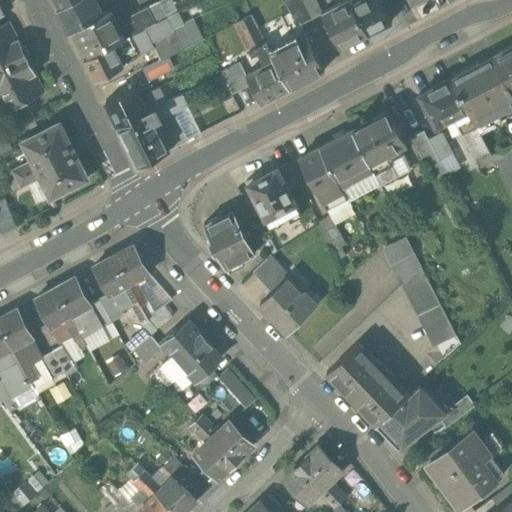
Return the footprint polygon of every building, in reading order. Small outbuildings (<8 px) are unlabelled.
[(0,0),(0,11),(14,3),(12,0),(0,0)] [(55,0),(60,8),(74,0),(55,0)] [(74,0),(60,8),(57,10),(68,32),(76,27),(101,13),(95,2),(93,0),(74,0)] [(286,0),(285,0),(296,22),(310,16),(309,14),(301,0),(286,0)] [(320,8),(315,0),(301,0),(309,14),(320,8)] [(349,0),(347,0),(321,14),(339,49),(367,35),(352,6),(349,0)] [(363,0),(352,6),(367,35),(393,21),(381,0),(363,0)] [(101,13),(76,27),(90,56),(124,39),(129,36),(124,26),(118,29),(108,9),(101,13)] [(266,44),(251,16),(229,27),(232,31),(238,28),(252,56),(258,53),(256,48),(266,44)] [(11,24),(0,29),(0,71),(31,55),(26,47),(24,48),(11,24)] [(129,36),(124,39),(128,48),(146,39),(142,30),(129,36)] [(308,37),(272,55),(289,88),(324,70),(308,37)] [(90,56),(85,58),(96,80),(124,66),(122,62),(113,44),(90,56)] [(265,65),(246,75),(251,86),(260,103),(289,88),(272,55),(266,44),(256,48),(258,53),(265,65)] [(511,45),(493,55),(511,91),(511,45)] [(31,55),(0,71),(0,92),(9,109),(46,90),(32,64),(35,63),(31,55)] [(511,91),(493,55),(451,78),(468,111),(477,128),(481,135),(497,127),(491,117),(511,106),(511,91)] [(240,63),(222,73),(223,74),(233,95),(251,86),(246,75),(240,63)] [(223,74),(209,81),(221,104),(234,97),(233,95),(223,74)] [(153,78),(106,101),(118,126),(155,108),(165,103),(153,78)] [(451,78),(419,94),(436,127),(468,111),(451,78)] [(178,79),(165,85),(171,97),(184,91),(178,79)] [(165,103),(155,108),(161,119),(187,105),(182,95),(165,103)] [(155,108),(118,126),(137,166),(168,150),(154,122),(161,119),(155,108)] [(407,143),(389,108),(377,114),(378,116),(352,129),(370,165),(373,169),(390,161),(386,154),(407,143)] [(5,121),(0,123),(0,138),(12,132),(5,121)] [(60,122),(49,128),(49,129),(34,137),(33,136),(22,141),(27,152),(29,151),(33,159),(12,169),(17,179),(73,150),(64,133),(65,133),(60,122)] [(481,135),(477,128),(464,135),(480,168),(494,161),(481,135)] [(370,165),(352,129),(321,146),(339,182),(370,165)] [(424,130),(411,136),(427,167),(440,161),(429,139),(424,130)] [(442,133),(429,139),(440,161),(453,154),(442,133)] [(5,137),(0,139),(0,149),(9,145),(5,137)] [(339,182),(321,146),(299,158),(327,210),(347,199),(339,182)] [(73,150),(17,179),(22,187),(42,177),(46,185),(45,186),(50,197),(62,191),(61,190),(77,182),(77,183),(88,178),(83,167),(81,167),(73,150)] [(300,185),(289,164),(281,169),(291,189),(300,185)] [(281,169),(280,167),(266,174),(265,172),(248,180),(271,225),(289,216),(291,221),(302,215),(300,210),(302,210),(291,189),(281,169)] [(5,200),(0,202),(0,226),(4,233),(18,226),(5,200)] [(235,208),(208,221),(215,237),(212,238),(217,248),(220,247),(230,269),(246,261),(244,258),(257,252),(235,208)] [(331,215),(319,222),(334,250),(346,243),(331,215)] [(149,272),(134,244),(114,255),(129,283),(136,279),(149,272)] [(333,250),(322,255),(328,266),(339,261),(333,250)] [(114,255),(95,265),(111,293),(113,292),(124,286),(129,283),(114,255)] [(286,271),(270,255),(254,270),(273,290),(286,278),(283,274),(286,271)] [(457,335),(422,266),(404,282),(436,346),(457,335)] [(75,276),(56,287),(71,315),(66,318),(70,326),(83,319),(87,327),(81,330),(84,335),(105,325),(92,303),(75,276)] [(301,294),(287,279),(286,278),(273,290),(260,302),(288,332),(317,304),(305,291),(301,294)] [(129,283),(124,286),(128,294),(141,287),(136,279),(129,283)] [(71,315),(56,287),(37,297),(53,325),(66,318),(71,315)] [(141,287),(128,294),(135,307),(141,303),(138,299),(145,295),(141,287)] [(111,293),(100,298),(112,321),(125,314),(113,292),(111,293)] [(112,321),(100,298),(92,303),(105,325),(112,321)] [(164,305),(148,317),(157,328),(172,316),(164,305)] [(19,307),(0,316),(0,317),(15,346),(21,343),(35,335),(19,307)] [(0,317),(0,354),(9,349),(15,346),(0,317)] [(83,319),(70,326),(77,339),(84,335),(81,330),(87,327),(83,319)] [(222,355),(190,319),(163,343),(174,355),(156,370),(166,381),(183,365),(196,379),(210,366),(222,355)] [(152,334),(135,349),(145,361),(162,346),(152,334)] [(65,342),(53,349),(67,374),(79,367),(65,342)] [(408,395),(358,342),(327,372),(327,373),(328,372),(348,393),(347,394),(356,403),(356,402),(376,424),(408,395)] [(26,351),(21,343),(15,346),(9,349),(13,357),(26,351)] [(26,351),(13,357),(20,370),(27,367),(25,362),(30,359),(26,351)] [(40,376),(30,359),(25,362),(27,367),(34,380),(40,376)] [(196,379),(193,381),(201,390),(218,375),(210,366),(196,379)] [(442,409),(421,383),(408,395),(376,424),(386,435),(397,449),(437,415),(443,410),(442,409)] [(464,391),(442,409),(443,410),(437,415),(446,427),(476,405),(464,391)] [(218,431),(196,408),(186,418),(208,441),(218,431)] [(208,441),(196,452),(220,478),(255,444),(231,419),(218,431),(208,441)] [(474,430),(447,450),(443,444),(425,458),(460,506),(496,479),(488,468),(486,469),(480,461),(491,453),(474,430)] [(342,470),(320,446),(302,463),(325,486),(329,482),(342,470)] [(325,486),(302,463),(285,479),(307,503),(320,491),(325,486)] [(156,480),(146,470),(142,474),(145,478),(139,483),(146,490),(156,480)] [(142,474),(136,479),(139,483),(145,478),(142,474)] [(163,487),(158,492),(177,511),(183,511),(196,500),(174,477),(163,487)] [(156,480),(146,490),(153,497),(158,492),(163,487),(156,480)] [(350,504),(329,482),(325,486),(320,491),(336,508),(341,503),(346,508),(350,504)] [(511,482),(492,497),(499,506),(511,496),(511,482)] [(153,497),(142,507),(146,511),(177,511),(158,492),(153,497)] [(511,511),(511,496),(499,506),(491,511),(511,511)] [(270,511),(262,502),(251,511),(270,511)] [(53,511),(44,503),(34,511),(53,511)]
